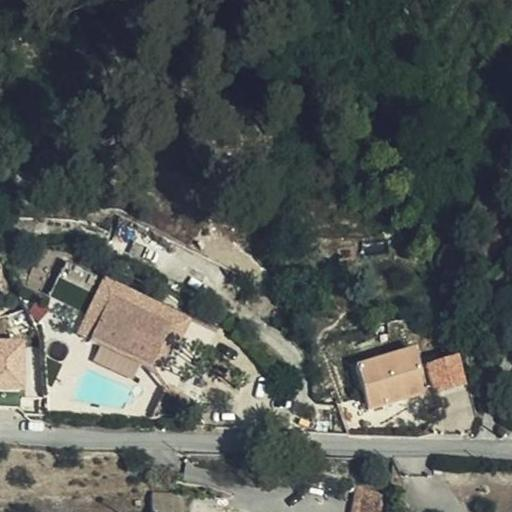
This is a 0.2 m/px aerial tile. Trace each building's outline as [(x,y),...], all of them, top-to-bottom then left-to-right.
[(81,250),(86,234),(58,224),(51,250),(81,250)] [(148,273),(152,261),(86,234),(81,250),(98,254),(148,273)] [(39,283),(65,293),(81,250),(51,250),(39,283)] [(65,293),(131,318),(148,273),(98,254),(81,250),(65,293)] [(148,273),(188,290),(192,277),(152,261),(148,273)] [(180,311),(188,290),(148,273),(131,318),(142,323),(150,301),(180,311)] [(0,403),(20,403),(19,342),(0,342),(0,403)] [(358,404),(415,389),(400,344),(345,360),(358,404)] [(140,377),(161,383),(160,357),(144,350),(140,377)] [(433,395),(467,387),(459,355),(425,363),(433,395)] [(345,511),(367,511),(370,497),(350,493),(345,511)]
